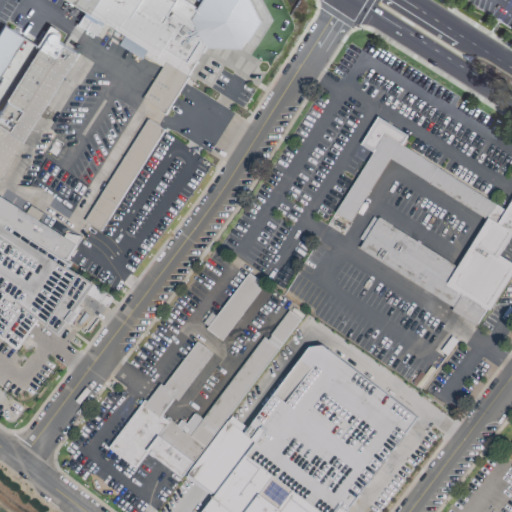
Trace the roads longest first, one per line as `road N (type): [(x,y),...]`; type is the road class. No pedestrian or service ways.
road 1 (residential): [(20,462),(302,62)]
road 2 (primary): [(355,0),(511,99)]
road 3 (residential): [(412,511),(511,379)]
road 4 (primary): [(511,69),(403,0)]
